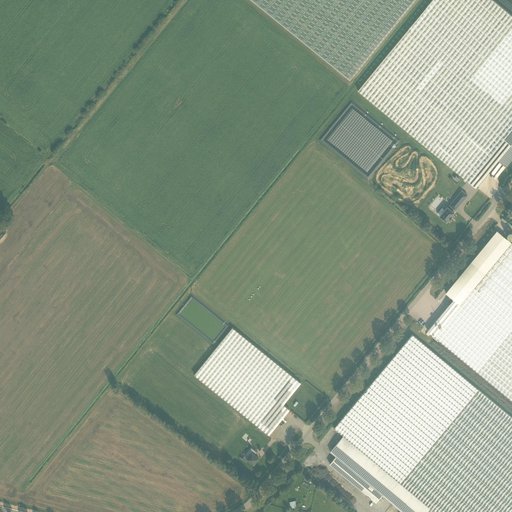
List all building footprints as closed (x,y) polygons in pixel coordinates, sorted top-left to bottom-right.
[(231,0),(0,0),(0,196),(38,152),(191,272),(259,188),(340,89),(231,0)] [(250,0),(346,81),(412,0),(250,0)] [(431,0),(357,90),(413,136),(476,187),(498,160),(511,145),(505,139),(511,130),(511,16),(492,0),(431,0)] [(511,145),(498,160),(506,167),(511,159),(511,130),(505,139),(511,145)] [(455,210),(467,195),(462,191),(450,205),(451,206),(454,209),(455,210)] [(451,216),(454,212),(452,211),(454,209),(451,206),(449,208),(447,207),(445,210),(444,210),(442,213),(440,216),(446,222),(449,218),(449,219),(452,216),(451,216)] [(428,331),(511,400),(511,241),(511,242),(497,230),(471,261),(446,293),(454,299),(428,331)] [(283,405),(301,383),(232,328),(194,375),(269,435),(289,410),(283,405)] [(511,511),(511,417),(412,334),(334,428),(343,436),(378,465),(430,508),(426,511),(511,511)] [(336,456),(329,464),(359,488),(362,491),(374,501),(376,503),(383,495),(393,503),(403,511),(426,511),(430,508),(378,465),(343,436),(330,451),(336,456)] [(244,456),(247,459),(254,464),(259,458),(253,453),(255,451),(251,448),(247,453),(244,456)]
